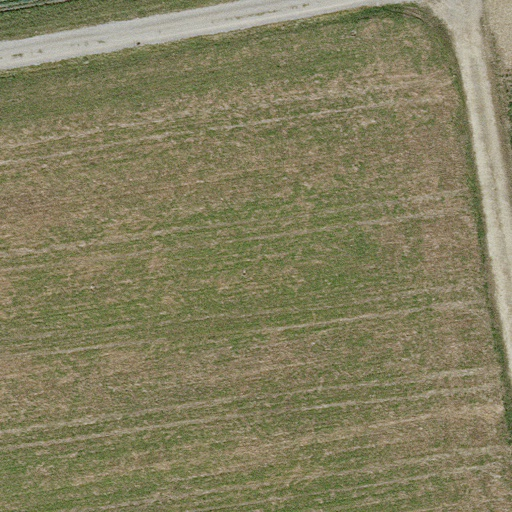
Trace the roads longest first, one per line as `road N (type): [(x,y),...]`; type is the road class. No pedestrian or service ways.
road 1 (track): [(318,0),(0,56)]
road 2 (track): [(466,0),(511,287)]
